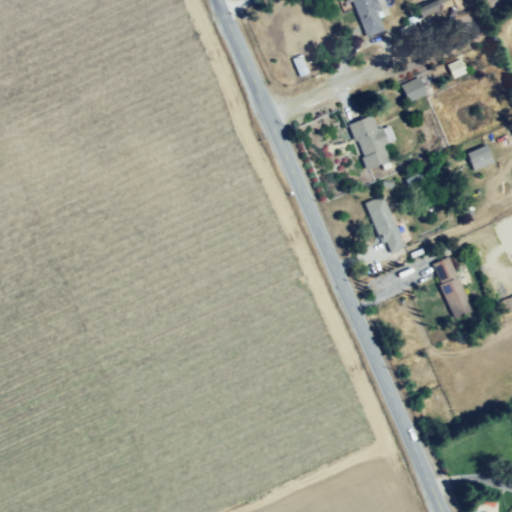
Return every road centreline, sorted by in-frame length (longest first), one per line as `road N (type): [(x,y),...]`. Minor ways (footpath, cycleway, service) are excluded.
road 1 (tertiary): [(437,511),(212,0)]
road 2 (residential): [(261,115),(511,1)]
